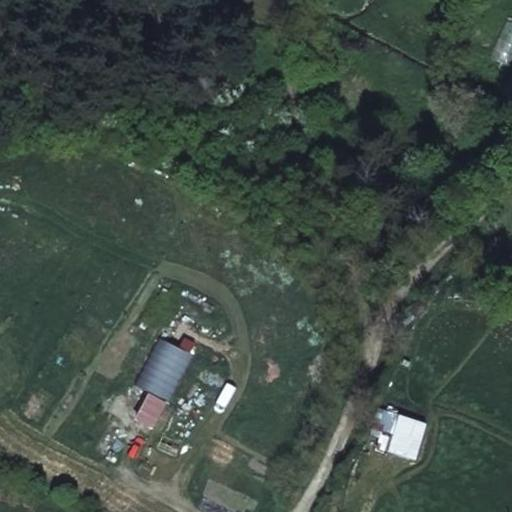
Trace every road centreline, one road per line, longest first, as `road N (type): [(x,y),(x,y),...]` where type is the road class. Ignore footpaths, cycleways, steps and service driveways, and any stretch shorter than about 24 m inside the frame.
road 1 (track): [(511,204),(418,275),(309,511)]
road 2 (track): [(385,348),(365,316),(299,104),(295,21),(306,0)]
